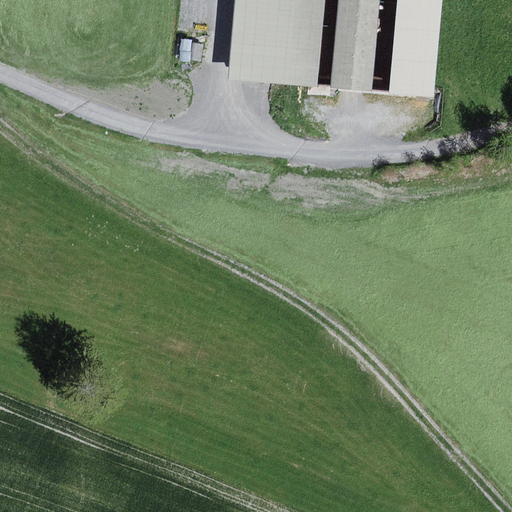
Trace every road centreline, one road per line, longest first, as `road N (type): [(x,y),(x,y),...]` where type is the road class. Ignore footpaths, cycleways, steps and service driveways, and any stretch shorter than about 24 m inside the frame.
road 1 (track): [(0,124),(90,188),(350,338),(505,511)]
road 2 (track): [(0,72),(132,127),(211,142),(389,154),(511,131)]
road 3 (track): [(221,0),(211,142)]
